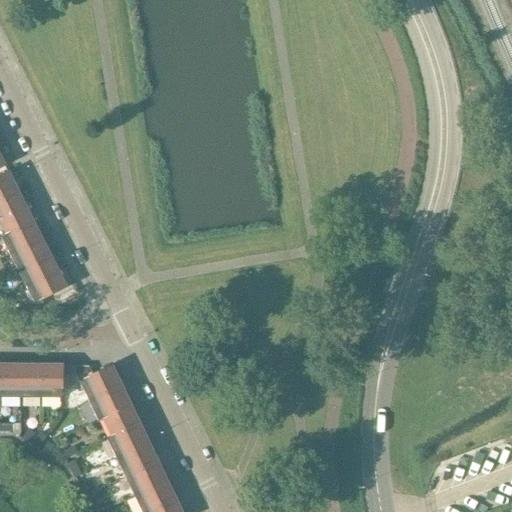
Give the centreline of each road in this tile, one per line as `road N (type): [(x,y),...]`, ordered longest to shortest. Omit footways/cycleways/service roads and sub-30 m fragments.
road 1 (secondary): [(380,511),(372,440),(378,376),(441,164),(441,95),(407,0)]
road 2 (residential): [(130,329),(0,72)]
road 3 (residential): [(130,329),(220,511)]
road 4 (residential): [(0,334),(130,329)]
